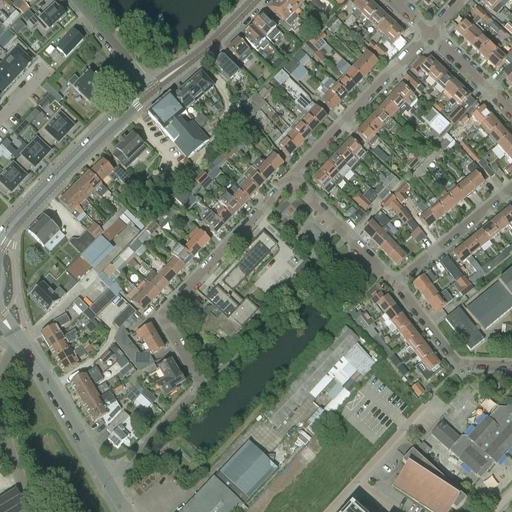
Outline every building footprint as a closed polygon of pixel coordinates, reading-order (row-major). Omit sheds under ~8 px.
[(0,0),(0,6),(2,4),(9,10),(11,7),(3,0),(0,0)] [(18,0),(13,6),(23,15),(29,9),(26,5),(28,3),(32,0),(18,0)] [(297,0),(281,0),(281,1),(299,18),(301,16),(302,14),(303,14),(308,10),(297,0)] [(361,15),(372,4),(367,0),(359,0),(353,7),(357,11),(345,24),(349,28),(361,15)] [(499,4),(494,0),(482,0),(480,2),(491,13),(492,12),(496,16),(503,8),(499,4)] [(299,18),(281,1),(277,5),(276,4),(271,10),(275,14),(276,13),(283,21),(279,25),(289,33),(292,30),(295,32),(301,26),(298,22),(299,20),(298,19),(299,18)] [(372,4),(361,15),(369,22),(379,11),(372,4)] [(39,13),(26,24),(31,30),(37,24),(46,33),(65,16),(59,9),(58,10),(55,7),(43,18),(39,13)] [(483,19),(486,15),(478,7),(472,14),(476,18),(469,25),(467,22),(470,19),(468,16),(463,20),(464,22),(455,32),(463,40),(477,25),(476,25),(480,22),(483,18),(483,19)] [(14,11),(7,18),(12,23),(19,16),(14,11)] [(388,19),(379,11),(369,22),(377,30),(388,19)] [(257,22),(253,27),(266,39),(270,43),(274,39),(280,33),(263,17),(257,22)] [(334,17),(325,27),(333,34),(342,25),(334,17)] [(6,30),(12,23),(7,18),(1,24),(3,27),(6,29),(6,30)] [(388,19),(377,30),(385,37),(380,42),(381,42),(396,26),(388,19)] [(499,34),(502,30),(498,27),(494,23),(490,28),(497,35),(499,33),(499,34)] [(361,31),(361,30),(355,25),(351,29),(357,35),(361,31)] [(484,33),(477,25),(463,40),(471,47),(484,33)] [(404,34),(396,26),(381,42),(384,45),(386,42),(391,47),(393,46),(400,38),(404,34)] [(248,37),(245,40),(258,52),(261,49),(263,51),(269,46),(252,29),(251,30),(249,28),(246,32),(247,33),(246,35),(248,37)] [(361,31),(357,35),(363,40),(368,34),(362,29),(361,30),(361,31)] [(0,39),(0,46),(3,50),(15,38),(9,31),(0,39)] [(74,32),(57,50),(66,59),(83,41),(74,32)] [(317,37),(323,42),(326,38),(321,33),(317,37)] [(485,33),(484,33),(471,47),(479,55),(490,44),(482,36),(485,33)] [(323,42),(317,37),(310,45),(315,50),(323,42)] [(407,44),(400,38),(393,46),(400,52),(407,44)] [(238,40),(229,50),(239,61),(249,51),(238,40)] [(14,48),(7,55),(10,58),(24,71),(31,63),(23,55),(27,51),(17,41),(12,46),(14,48)] [(376,47),(373,50),(373,51),(382,59),(388,53),(379,44),(376,47)] [(490,44),(479,55),(487,62),(498,51),(501,48),(497,45),(494,48),(490,44)] [(307,45),(302,50),(311,59),(315,55),(318,59),(320,57),(307,45)] [(55,50),(51,47),(45,52),(49,56),(55,50)] [(360,61),(371,72),(378,63),(369,54),(370,53),(365,48),(362,51),(366,55),(363,57),(360,55),(356,58),(360,61)] [(498,51),(487,62),(495,70),(505,60),(506,59),(505,59),(504,58),(498,51)] [(293,60),(303,69),(311,61),(301,52),(293,60)] [(219,64),(216,67),(223,74),(221,76),(229,84),(241,73),(224,56),(221,56),(217,60),(218,62),(219,64)] [(10,58),(3,65),(17,78),(24,71),(10,58)] [(422,71),(429,77),(439,66),(431,58),(427,62),(423,58),(413,70),(418,75),(422,71)] [(303,69),(293,60),(284,69),(298,83),(308,73),(303,69)] [(360,61),(352,70),(363,80),(371,72),(360,61)] [(0,68),(0,76),(10,86),(17,78),(3,65),(0,68)] [(273,66),(270,69),(275,74),(278,70),(273,66)] [(447,74),(439,66),(429,77),(437,85),(447,74)] [(363,80),(352,70),(348,73),(343,69),(339,73),(344,77),(355,88),(363,80)] [(75,76),(68,83),(73,88),(90,105),(98,96),(103,101),(112,92),(90,71),(80,81),(75,76)] [(281,71),(272,81),(282,90),(284,88),(282,86),(289,78),(281,71)] [(416,91),(416,90),(421,86),(408,74),(403,79),(416,91)] [(455,81),(447,74),(437,85),(445,92),(455,81)] [(191,83),(204,97),(213,89),(201,75),(191,83)] [(0,91),(3,94),(10,86),(0,76),(0,91)] [(344,77),(337,85),(337,86),(348,96),(355,88),(344,77)] [(337,86),(337,85),(330,80),(323,88),(324,89),(340,104),(348,96),(337,86)] [(44,81),(40,86),(58,104),(63,99),(44,81)] [(463,89),(455,81),(445,92),(453,100),(463,89)] [(204,97),(191,83),(182,91),(194,105),(204,97)] [(268,85),(264,89),(270,94),(273,92),(270,89),(271,88),(268,85)] [(394,94),(408,108),(416,99),(402,86),(394,94)] [(421,86),(416,90),(420,94),(425,90),(421,86)] [(264,89),(257,95),(263,101),(270,94),(264,89)] [(324,89),(320,93),(322,94),(319,98),(322,101),(323,102),(333,112),(340,104),(324,89)] [(471,96),(463,89),(453,100),(459,106),(461,107),(471,96)] [(182,91),(173,99),(185,113),(188,117),(197,109),(194,105),(182,91)] [(256,93),(251,99),(250,100),(257,107),(261,111),(267,105),(263,101),(257,95),(256,93)] [(408,108),(394,94),(387,102),(398,112),(403,108),(406,111),(408,108)] [(49,95),(44,101),(48,105),(50,107),(55,102),(49,95)] [(185,113),(173,99),(170,96),(149,114),(187,160),(209,141),(193,123),(186,128),(178,118),(185,113)] [(243,105),(248,100),(244,96),(239,101),(243,105)] [(243,107),(243,106),(242,107),(249,115),(257,107),(250,100),(243,107)] [(387,102),(379,110),(390,121),(398,112),(387,102)] [(435,102),(432,106),(439,113),(440,113),(441,112),(444,108),(440,104),(439,106),(435,102)] [(304,112),(319,126),(327,118),(317,108),(312,104),(304,112)] [(304,112),(298,106),(295,109),(301,115),(297,120),(297,121),(312,134),(319,126),(304,112)] [(483,107),(481,109),(472,117),(474,119),(477,123),(473,127),(477,131),(481,127),(492,117),(483,107)] [(71,126),(76,121),(62,108),(50,121),(53,124),(66,136),(67,136),(67,135),(74,128),(71,126)] [(454,127),(458,123),(464,116),(466,114),(465,114),(459,108),(452,115),(447,120),(454,126),(454,127)] [(390,121),(379,110),(371,118),(383,129),(383,128),(388,133),(395,125),(390,121)] [(440,113),(447,120),(452,115),(451,115),(445,115),(445,116),(441,112),(440,113)] [(29,116),(25,121),(30,126),(34,121),(29,116)] [(432,131),(438,137),(450,125),(440,116),(429,127),(433,131),(432,131)] [(469,121),(464,116),(458,123),(463,128),(469,121)] [(501,127),(492,117),(481,127),(489,137),(501,127)] [(383,129),(371,118),(364,126),(375,136),(383,129)] [(25,121),(20,126),(25,131),(30,126),(25,121)] [(66,137),(66,136),(53,124),(50,121),(39,133),(41,136),(52,146),(56,142),(59,144),(66,137)] [(297,121),(290,129),(304,142),(312,134),(297,121)] [(251,124),(238,137),(244,143),(252,135),(253,136),(258,131),(251,124)] [(375,136),(364,126),(356,134),(371,147),(379,139),(375,136)] [(501,127),(489,137),(498,146),(509,136),(501,127)] [(290,129),(282,137),(297,150),(304,142),(290,129)] [(438,137),(432,131),(425,139),(428,142),(429,142),(432,145),(436,141),(435,140),(438,137)] [(119,151),(114,156),(124,166),(127,169),(139,158),(135,154),(145,145),(133,134),(118,149),(119,151)] [(438,148),(443,152),(447,148),(450,150),(456,144),(446,134),(443,139),(445,141),(438,148)] [(48,151),(52,146),(41,136),(29,149),(43,161),(50,153),(48,151)] [(511,139),(509,136),(498,146),(506,156),(511,150),(511,139)] [(244,143),(238,137),(229,146),(233,150),(242,142),(243,143),(244,143)] [(297,150),(282,137),(275,145),(289,158),(297,150)] [(343,148),(358,162),(366,154),(351,139),(343,148)] [(7,140),(1,146),(6,150),(11,144),(7,140)] [(462,143),(460,145),(469,155),(472,152),(463,142),(462,143)] [(12,144),(7,150),(14,155),(18,149),(12,144)] [(233,150),(229,146),(220,155),(227,161),(235,153),(233,151),(233,150)] [(497,146),(493,150),(500,159),(505,156),(497,146)] [(358,162),(343,148),(335,156),(351,170),(358,162)] [(377,148),(372,153),(383,163),(388,158),(377,148)] [(443,152),(438,148),(430,156),(435,161),(443,152)] [(42,162),(43,161),(29,149),(18,161),(29,172),(33,167),(35,169),(42,162)] [(420,150),(413,158),(418,163),(426,154),(420,150)] [(7,151),(2,156),(7,161),(12,156),(7,151)] [(472,152),(469,155),(477,164),(480,161),(472,152)] [(220,155),(212,163),(219,170),(227,161),(220,155)] [(265,164),(275,173),(283,164),(274,155),(265,164)] [(351,170),(335,156),(328,164),(343,179),(351,171),(351,170)] [(435,161),(430,156),(421,166),(426,170),(435,161)] [(418,163),(413,158),(405,166),(411,171),(418,163)] [(24,176),(29,172),(18,161),(15,159),(3,171),(6,174),(19,186),(20,186),(19,186),(27,178),(24,176)] [(265,164),(260,159),(252,168),(267,182),(275,173),(265,164)] [(481,161),(480,161),(477,164),(486,174),(490,170),(487,166),(488,165),(483,160),(481,161)] [(101,162),(93,170),(94,171),(93,172),(102,183),(108,177),(114,183),(118,179),(127,189),(134,183),(118,167),(113,172),(103,162),(102,163),(101,162)] [(219,170),(212,163),(203,172),(210,179),(219,170)] [(336,187),(343,179),(328,164),(320,172),(336,187)] [(466,181),(474,191),(484,183),(479,176),(482,173),(474,164),(467,170),(472,176),(466,181)] [(426,170),(421,166),(413,175),(418,179),(426,170)] [(496,167),(492,170),(499,178),(503,175),(496,167)] [(267,182),(252,168),(250,169),(249,168),(243,175),(243,176),(242,176),(248,182),(258,191),(267,182)] [(490,170),(486,174),(491,179),(495,176),(490,170)] [(203,172),(194,181),(201,187),(203,186),(200,184),(203,181),(205,183),(210,179),(203,172)] [(336,187),(320,172),(312,180),(317,185),(315,187),(320,191),(322,189),(328,195),(336,187)] [(19,187),(19,186),(6,174),(0,180),(0,192),(5,197),(9,192),(11,194),(18,187),(19,187)] [(83,181),(99,197),(102,194),(98,190),(102,185),(90,174),(88,174),(86,176),(86,178),(83,181)] [(392,175),(382,185),(390,193),(400,183),(392,175)] [(413,175),(404,184),(410,189),(409,188),(418,179),(413,175)] [(99,197),(83,181),(79,184),(78,184),(76,186),(77,187),(74,189),(86,201),(92,196),(96,200),(99,197)] [(194,181),(185,190),(192,196),(192,195),(193,196),(201,188),(201,187),(194,181)] [(466,181),(457,189),(465,199),(474,191),(466,181)] [(248,182),(240,190),(250,199),(258,191),(248,182)] [(410,189),(404,184),(393,195),(401,205),(408,200),(404,195),(410,189)] [(390,193),(382,185),(374,193),(379,197),(378,198),(382,201),(390,193)] [(71,193),(67,196),(83,213),(87,209),(86,208),(90,205),(86,202),(86,201),(74,189),(74,190),(72,190),(71,191),(71,193)] [(457,189),(447,196),(456,206),(465,199),(457,189)] [(192,196),(185,190),(175,200),(181,205),(184,201),(185,202),(192,196)] [(250,199),(240,190),(231,199),(241,208),(250,199)] [(379,197),(374,193),(370,190),(363,197),(364,198),(363,198),(371,205),(378,198),(379,197)] [(227,195),(218,203),(223,208),(233,217),(241,208),(231,199),(227,195)] [(390,195),(377,210),(379,212),(384,206),(387,209),(395,200),(390,195)] [(83,213),(67,196),(64,200),(63,199),(61,201),(61,202),(60,204),(72,216),(71,216),(76,220),(80,216),(83,213)] [(447,196),(438,204),(446,214),(456,206),(447,196)] [(371,205),(363,198),(358,204),(365,211),(371,205)] [(433,208),(429,212),(428,212),(437,222),(446,214),(438,204),(434,199),(429,203),(433,208)] [(233,217),(223,208),(218,203),(210,213),(210,214),(211,213),(224,226),(233,217)] [(428,212),(429,212),(421,203),(416,207),(424,216),(419,220),(427,230),(437,222),(428,212)] [(172,206),(163,214),(168,218),(168,219),(171,222),(180,213),(172,206)] [(116,214),(120,218),(127,210),(124,207),(116,214)] [(500,215),(509,226),(511,229),(511,210),(510,207),(500,215)] [(359,209),(350,219),(357,226),(366,217),(359,209)] [(128,210),(124,215),(141,232),(145,227),(128,210)] [(404,226),(406,224),(411,219),(403,210),(396,216),(404,226)] [(385,227),(385,228),(390,223),(380,213),(371,222),(362,231),(371,241),(385,227)] [(116,214),(108,222),(112,226),(120,218),(116,214)] [(163,214),(155,222),(160,227),(168,219),(168,218),(163,214)] [(216,235),(224,226),(210,214),(202,222),(216,235)] [(509,226),(500,215),(490,223),(499,234),(509,226)] [(44,217),(28,233),(43,248),(59,232),(44,217)] [(419,229),(411,219),(406,224),(414,233),(419,229)] [(118,220),(67,271),(79,282),(92,269),(94,270),(115,250),(109,245),(127,227),(118,220)] [(108,222),(100,229),(100,230),(104,234),(112,226),(108,222)] [(160,227),(155,222),(143,234),(144,234),(138,240),(143,244),(160,227)] [(499,234),(490,223),(481,231),(490,241),(499,234)] [(99,228),(96,225),(94,224),(87,231),(97,241),(104,234),(100,230),(100,229),(99,228)] [(385,227),(371,241),(380,250),(393,236),(385,228),(385,227)] [(192,241),(202,250),(211,241),(201,232),(200,233),(196,229),(188,237),(192,241)] [(414,233),(410,237),(419,246),(422,243),(421,242),(426,238),(419,229),(414,233)] [(97,241),(87,231),(86,232),(87,232),(78,241),(72,240),(69,243),(79,255),(72,262),(74,263),(97,241)] [(481,231),(472,239),(480,249),(490,241),(481,231)] [(241,329),(258,311),(246,300),(244,302),(233,293),(270,254),(263,248),(271,240),(263,232),(213,286),(217,290),(206,300),(213,307),(227,320),(229,317),(241,329)] [(397,240),(393,236),(380,250),(389,258),(398,249),(393,244),(397,240)] [(480,249),(472,239),(462,246),(474,260),(471,257),(480,249)] [(143,244),(138,240),(129,249),(134,253),(143,244)] [(202,250),(192,241),(184,250),(194,259),(202,250)] [(474,260),(462,246),(453,254),(461,265),(466,261),(476,274),(468,281),(473,286),(486,275),(474,260)] [(511,254),(511,249),(510,247),(508,246),(499,253),(501,255),(505,260),(511,254)] [(184,250),(180,247),(171,256),(175,259),(176,259),(186,268),(187,269),(192,264),(190,263),(194,259),(184,250)] [(129,249),(120,257),(128,264),(128,265),(133,269),(139,264),(134,259),(136,256),(134,254),(134,253),(129,249)] [(398,249),(389,258),(397,267),(407,258),(398,249)] [(501,255),(491,263),(495,268),(505,260),(501,255)] [(112,263),(110,265),(119,273),(128,265),(128,264),(120,257),(119,258),(120,258),(114,264),(112,263)] [(449,273),(456,268),(447,257),(440,263),(449,273)] [(176,259),(175,259),(168,268),(177,277),(186,268),(176,259)] [(307,260),(294,273),(298,277),(311,264),(307,260)] [(122,276),(119,273),(110,265),(97,278),(109,290),(117,297),(122,291),(116,282),(122,276)] [(177,277),(168,268),(159,277),(169,286),(177,277)] [(463,277),(456,268),(449,273),(456,282),(463,277)] [(498,283),(466,311),(485,332),(511,307),(511,269),(497,282),(498,283)] [(169,286),(159,277),(153,272),(145,280),(147,283),(148,283),(160,295),(169,286)] [(431,286),(431,287),(438,282),(430,272),(413,285),(420,295),(431,286)] [(361,277),(357,281),(364,289),(369,284),(361,277)] [(463,277),(456,282),(456,283),(456,284),(460,289),(457,291),(463,298),(473,290),(463,277)] [(48,313),(60,301),(65,295),(58,289),(53,294),(42,283),(30,295),(48,313)] [(148,283),(147,283),(139,292),(152,304),(160,295),(148,283)] [(431,286),(420,295),(427,304),(438,296),(431,287),(431,286)] [(152,304),(139,292),(135,289),(127,298),(133,304),(134,303),(144,313),(152,304)] [(109,290),(89,310),(96,317),(117,297),(109,290)] [(446,306),(453,301),(445,291),(439,296),(438,296),(427,304),(435,315),(446,306)] [(385,315),(395,307),(387,297),(384,299),(380,294),(371,301),(375,307),(377,306),(385,315)] [(84,314),(89,309),(79,299),(73,305),(83,314),(84,314)] [(370,326),(374,323),(359,305),(349,315),(364,332),(364,331),(370,326)] [(119,329),(133,317),(136,313),(130,306),(113,323),(119,329)] [(192,306),(188,311),(193,316),(198,312),(192,306)] [(213,307),(212,308),(208,308),(203,313),(203,317),(206,320),(200,327),(212,338),(219,329),(231,340),(241,329),(229,317),(227,320),(213,307)] [(395,307),(385,315),(389,320),(384,324),(388,328),(403,316),(395,307)] [(89,309),(84,314),(89,320),(86,323),(88,325),(94,321),(97,318),(96,317),(89,310),(89,309)] [(459,309),(445,320),(470,351),(484,340),(459,309)] [(46,343),(60,334),(58,330),(67,324),(70,323),(66,315),(53,323),(56,326),(41,335),(46,343)] [(410,326),(403,316),(388,328),(395,337),(399,334),(410,326)] [(133,317),(119,329),(114,340),(126,356),(136,349),(127,337),(129,336),(125,331),(128,328),(131,327),(137,321),(133,317)] [(94,321),(88,325),(87,326),(93,333),(99,327),(94,321)] [(146,345),(158,337),(151,326),(137,335),(140,341),(143,340),(146,345)] [(378,336),(370,326),(364,331),(364,332),(365,331),(372,340),(378,336)] [(410,326),(399,334),(407,344),(417,336),(410,326)] [(345,327),(263,416),(278,428),(309,395),(315,400),(335,379),(343,387),(347,382),(354,389),(365,378),(365,377),(371,371),(370,370),(375,365),(356,344),(359,341),(345,327)] [(63,338),(60,334),(46,343),(50,350),(74,336),(77,334),(75,331),(72,333),(63,338)] [(74,336),(50,350),(55,358),(70,350),(67,346),(77,340),(74,336)] [(385,345),(378,336),(372,340),(380,349),(385,345)] [(417,336),(407,344),(405,346),(408,349),(410,348),(414,353),(425,345),(417,336)] [(141,355),(136,349),(126,356),(138,371),(139,373),(154,364),(151,357),(165,349),(158,337),(146,345),(149,350),(141,355)] [(72,353),(70,350),(55,358),(60,366),(92,346),(91,345),(93,343),(92,341),(88,343),(82,348),(72,353)] [(393,354),(385,345),(380,349),(387,359),(393,354)] [(414,353),(409,357),(412,361),(417,358),(421,363),(432,355),(425,345),(414,353)] [(94,350),(92,346),(60,366),(64,374),(79,365),(77,361),(86,356),(86,355),(94,350)] [(108,351),(100,359),(105,365),(113,356),(108,351)] [(400,364),(393,354),(387,359),(395,368),(400,364)] [(426,383),(442,371),(438,366),(440,365),(432,355),(421,363),(422,363),(415,368),(426,383)] [(124,357),(102,376),(104,378),(118,365),(122,369),(129,363),(124,357)] [(172,383),(182,378),(172,361),(159,368),(166,380),(166,381),(169,379),(172,383)] [(157,369),(154,364),(139,373),(143,378),(144,377),(157,369)] [(400,364),(395,368),(402,378),(408,373),(400,364)] [(75,391),(90,383),(88,379),(98,373),(96,368),(71,383),(75,391)] [(125,370),(120,374),(123,378),(128,374),(125,370)] [(139,373),(138,371),(128,381),(135,388),(145,379),(144,377),(143,378),(139,373)] [(90,383),(75,391),(80,399),(95,391),(92,387),(103,381),(100,377),(90,383)] [(166,381),(166,380),(157,385),(165,398),(177,391),(175,388),(184,382),(182,378),(172,383),(169,379),(166,381)] [(334,380),(324,391),(329,396),(339,385),(334,380)] [(105,384),(95,391),(80,399),(85,407),(99,398),(97,395),(108,389),(105,384)] [(414,392),(418,397),(424,392),(420,387),(414,392)] [(320,409),(302,428),(312,438),(330,418),(350,396),(343,389),(322,411),(320,409)] [(145,390),(141,394),(152,405),(157,400),(145,390)] [(110,392),(99,398),(85,407),(89,415),(104,406),(114,400),(112,397),(110,392)] [(141,396),(136,401),(143,408),(148,403),(141,396)] [(442,423),(431,435),(476,476),(477,476),(481,479),(495,463),(496,465),(511,447),(511,399),(507,399),(506,408),(498,408),(489,419),(487,417),(467,439),(465,437),(461,437),(459,439),(442,423)] [(94,423),(103,418),(107,425),(121,411),(114,400),(104,406),(89,415),(94,423)] [(130,442),(129,441),(127,439),(130,437),(124,431),(121,428),(130,418),(124,412),(106,430),(113,436),(109,440),(118,449),(123,444),(125,446),(126,446),(126,447),(127,447),(128,447),(129,446),(130,445),(130,444),(130,443),(130,442)] [(251,497),(277,469),(248,442),(220,473),(219,472),(214,478),(181,511),(246,511),(248,510),(243,506),(251,497)] [(422,445),(419,449),(426,456),(430,451),(423,444),(422,445)] [(408,468),(394,488),(430,511),(448,511),(452,507),(456,511),(467,500),(412,451),(402,462),(408,468)] [(29,511),(16,489),(0,498),(0,511),(29,511)] [(361,511),(352,503),(344,511),(361,511)]
